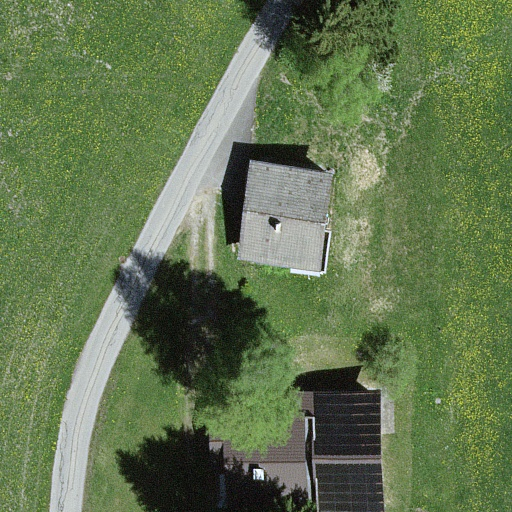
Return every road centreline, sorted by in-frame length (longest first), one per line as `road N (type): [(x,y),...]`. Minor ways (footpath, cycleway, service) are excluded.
road 1 (unclassified): [(289,0),(92,371),(65,511)]
road 2 (track): [(198,164),(209,511)]
